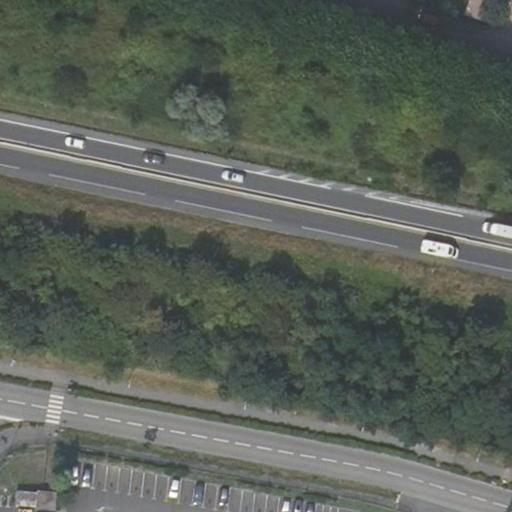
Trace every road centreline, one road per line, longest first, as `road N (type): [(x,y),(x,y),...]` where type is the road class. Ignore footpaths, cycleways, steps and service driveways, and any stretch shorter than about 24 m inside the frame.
road 1 (unclassified): [(511,510),(380,471),(0,399)]
road 2 (motorway): [(0,151),(511,260)]
road 3 (motorway): [(511,240),(0,134)]
road 4 (residential): [(511,45),(375,0)]
